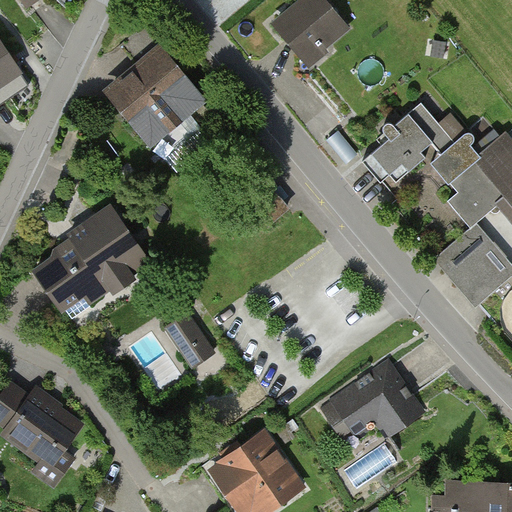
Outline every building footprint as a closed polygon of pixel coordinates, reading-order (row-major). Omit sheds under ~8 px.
[(325,0),(299,0),(271,25),(301,61),(346,23),(325,0)] [(0,38),(0,108),(31,90),(0,38)] [(198,97),(159,48),(107,90),(146,139),(198,97)] [(390,139),(364,161),(381,182),(384,180),(401,200),(396,204),(480,304),(510,279),(503,271),(507,268),(492,249),(488,253),(424,178),(420,182),(411,172),(427,158),(422,153),(433,144),(460,177),(476,163),(483,171),(449,200),(472,228),(492,212),(494,213),(496,213),(497,212),(499,212),(500,210),(501,209),(501,208),(501,206),(501,204),(507,199),(511,205),(511,148),(503,138),(482,157),(472,145),(475,140),(475,138),(474,135),(472,134),(469,133),(467,134),(456,143),(422,104),(397,125),(393,124),(390,124),(388,125),(386,127),(385,130),(386,134),(390,139)] [(264,228),(292,204),(268,175),(240,199),(264,228)] [(110,209),(66,237),(75,251),(35,277),(59,316),(144,262),(110,209)] [(187,310),(162,326),(191,370),(216,353),(187,310)] [(390,363),(324,411),(346,441),(373,421),(388,442),(427,413),(390,363)] [(10,386),(0,399),(0,418),(11,426),(6,432),(43,459),(33,472),(54,488),(76,459),(63,449),(81,424),(37,392),(30,401),(10,386)] [(266,427),(206,468),(236,511),(249,511),(251,511),(272,511),(308,488),(266,427)] [(511,511),(511,484),(450,483),(449,511),(511,511)]
